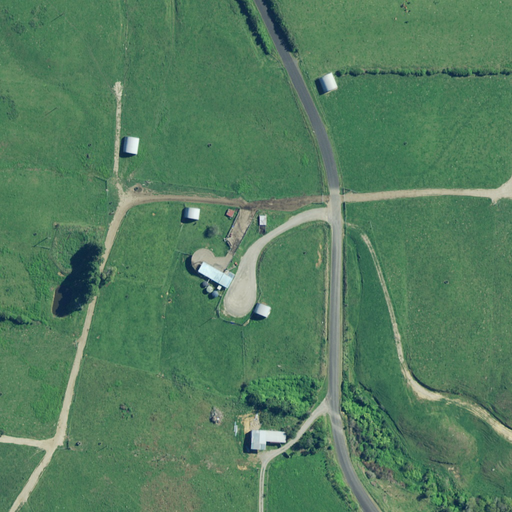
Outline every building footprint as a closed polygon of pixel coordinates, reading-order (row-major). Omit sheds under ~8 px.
[(337,88),(331,73),(319,78),(325,92),(337,88)] [(138,139),(125,137),(123,153),(137,154),(138,139)] [(199,209),(186,208),(185,218),(198,220),(199,209)] [(234,212),(229,209),(226,215),(231,218),(234,212)] [(197,272),(218,284),(216,288),(220,291),(222,286),(226,289),(232,279),(203,262),(197,272)] [(206,281),(201,285),(212,299),(217,295),(206,281)] [(269,308),(258,304),(254,313),(266,318),(269,308)] [(285,433),(258,431),(257,444),(264,444),(264,442),(285,443),(285,433)]
